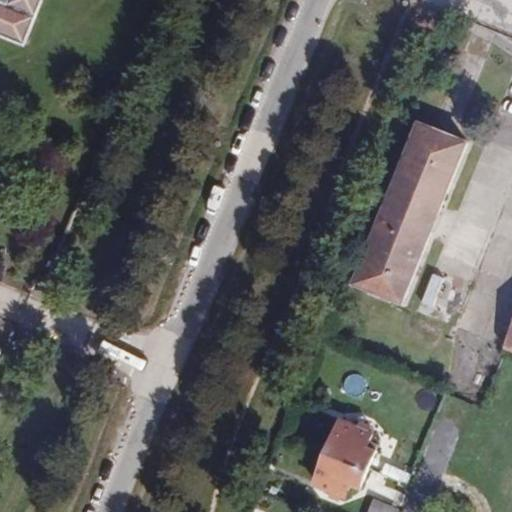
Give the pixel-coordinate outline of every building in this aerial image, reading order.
[(2,0),(0,6),(0,39),(17,47),(36,0),(2,0)] [(399,299),(464,140),(417,120),(352,279),(399,299)] [(439,317),(453,278),(433,272),(420,310),(439,317)] [(370,427),(339,415),(313,477),(343,490),(349,476),(359,480),(373,445),(364,441),(370,427)] [(368,511),(394,511),(397,506),(375,497),(368,511)]
